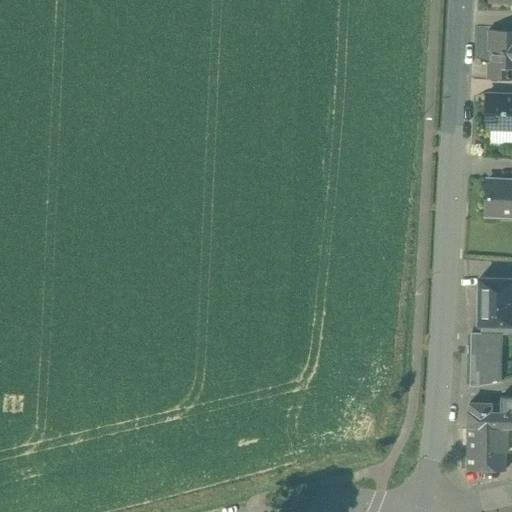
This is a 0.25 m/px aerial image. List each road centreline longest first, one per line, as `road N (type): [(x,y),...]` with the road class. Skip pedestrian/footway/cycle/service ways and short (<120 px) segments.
road 1 (residential): [(434,504),(458,0)]
road 2 (residential): [(286,511),(376,499),(434,504)]
